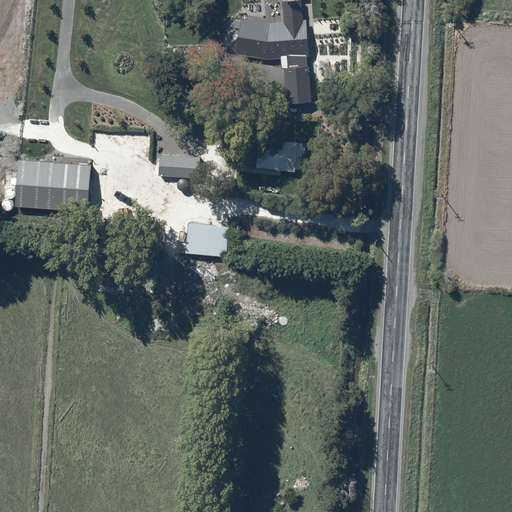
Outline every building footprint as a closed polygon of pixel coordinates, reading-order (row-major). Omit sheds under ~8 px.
[(242,46),(243,52),(248,51),(248,55),(258,54),(259,58),(287,55),(288,60),(297,59),(300,89),(323,87),(319,52),(309,53),(307,25),(302,26),(301,16),(236,22),(239,46),(242,46)] [(86,135),(85,159),(153,164),(154,140),(86,135)] [(286,143),(285,146),(269,143),(268,155),(264,154),(262,167),(298,173),(302,145),(286,143)] [(159,155),(159,174),(185,175),(185,156),(159,155)] [(18,203),(70,205),(71,199),(88,200),(89,163),(20,161),(18,203)] [(221,253),(224,224),(187,221),(184,249),(221,253)]
